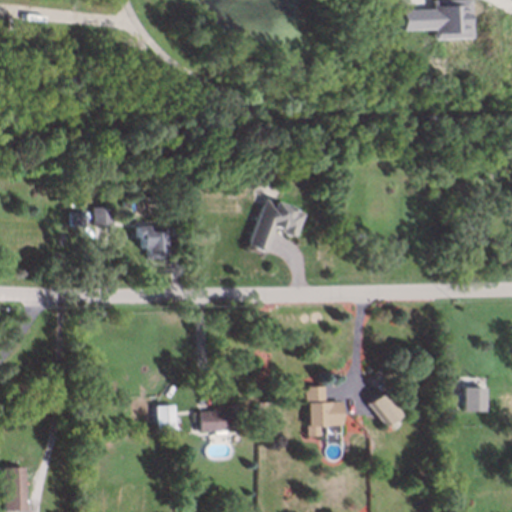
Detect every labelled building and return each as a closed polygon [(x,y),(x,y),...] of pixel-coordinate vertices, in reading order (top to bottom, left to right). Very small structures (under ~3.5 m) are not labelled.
[(399,30),(430,29),(431,38),(468,37),(466,0),(429,0),(429,9),(398,9),(399,30)] [(242,238),(259,193),(267,196),(268,193),(288,200),(287,203),(299,207),(290,231),(277,226),(278,224),(269,221),(260,245),(242,238)] [(163,222),(162,205),(175,204),(175,221),(163,222)] [(65,206),(79,207),(78,221),(65,220),(65,206)] [(89,225),(89,206),(106,206),(107,225),(89,225)] [(143,257),(143,245),(134,245),(134,233),(130,234),(130,224),(142,224),(142,230),(157,229),(157,257),(143,257)] [(335,423),(321,423),(321,425),(301,425),(300,407),(297,407),(296,386),(317,386),(317,400),(334,400),(335,423)] [(483,410),(483,387),(461,386),(460,410),(483,410)] [(360,403),(377,388),(395,408),(378,423),(360,403)] [(168,429),(149,430),(148,402),(167,402),(168,429)] [(233,428),(190,430),(189,409),(211,408),(211,404),(232,403),(233,428)] [(0,464),(20,464),(22,506),(1,507),(0,464)]
